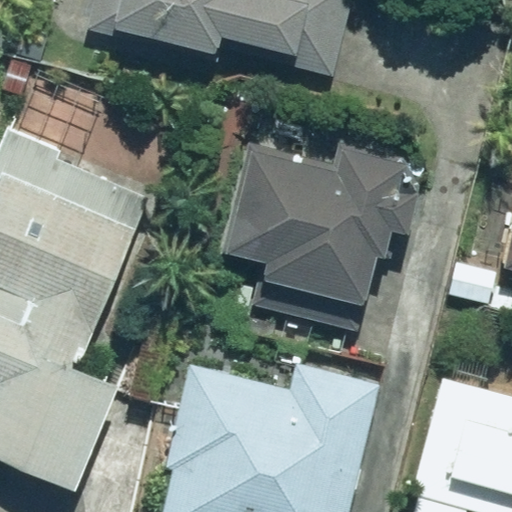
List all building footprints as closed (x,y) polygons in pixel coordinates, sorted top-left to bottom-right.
[(80,0),(73,30),(202,62),(206,43),(283,62),(289,36),(334,48),(346,0),(80,0)] [(212,253),(251,262),(240,309),(279,318),(274,341),(343,357),(366,263),(371,264),(377,238),(393,242),(408,178),(427,183),(434,152),(278,115),(271,146),(239,139),(212,253)] [(69,370),(141,190),(0,133),(0,468),(67,496),(111,387),(69,370)] [(511,177),(490,268),(511,273),(511,177)] [(511,288),(491,285),(493,272),(449,265),(443,297),(488,304),(486,313),(511,317),(511,288)] [(283,392),(182,368),(147,511),(335,511),(366,385),(289,366),(283,392)] [(511,511),(511,403),(429,384),(402,504),(435,511),(511,511)]
